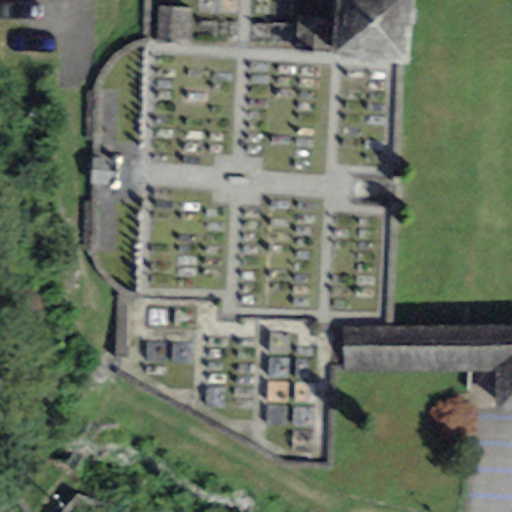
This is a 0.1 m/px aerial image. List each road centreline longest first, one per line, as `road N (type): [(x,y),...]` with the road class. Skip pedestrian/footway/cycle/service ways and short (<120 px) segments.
road 1 (track): [(174,430),(95,384),(77,258),(78,0)]
road 2 (track): [(174,430),(320,511)]
